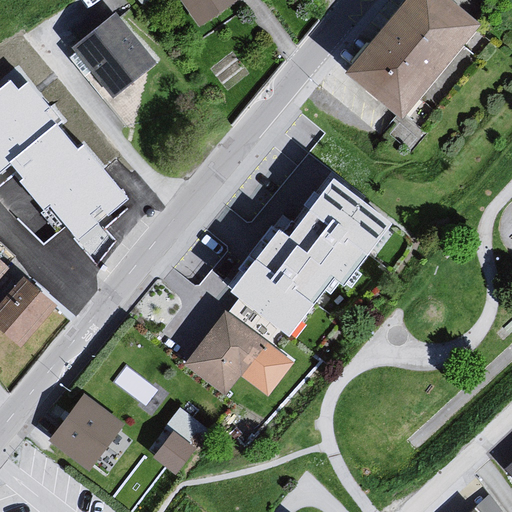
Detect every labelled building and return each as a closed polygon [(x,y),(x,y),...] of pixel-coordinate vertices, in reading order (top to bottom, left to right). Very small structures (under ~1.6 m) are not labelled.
[(172,0),(194,27),(232,0),(172,0)] [(471,24),(439,0),(409,0),(347,75),(401,114),(471,24)] [(104,17),(59,51),(103,99),(149,68),(104,17)] [(0,167),(15,156),(108,155),(86,127),(76,127),(52,96),(52,91),(33,66),(6,67),(1,71),(0,70),(0,167)] [(78,164),(80,210),(123,207),(121,161),(78,164)] [(43,163),(44,177),(66,176),(65,162),(43,163)] [(331,175),(230,296),(295,345),(395,225),(331,175)] [(0,272),(12,261),(0,248),(0,272)] [(9,282),(0,291),(0,337),(15,348),(50,308),(9,282)] [(223,310),(184,363),(227,394),(241,375),(270,396),(295,362),(223,310)] [(54,444),(88,468),(119,426),(85,402),(54,444)] [(183,404),(151,447),(178,467),(210,424),(183,404)]
